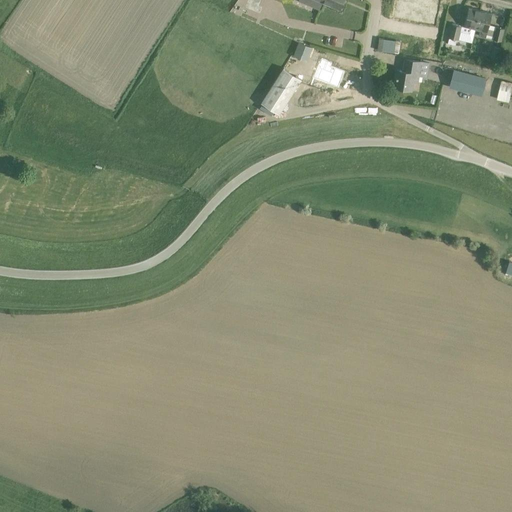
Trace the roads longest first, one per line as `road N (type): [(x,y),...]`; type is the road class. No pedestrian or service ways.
road 1 (unclassified): [(0,271),(81,275),(142,265),(170,251),(237,179),(299,151),(387,142),(482,161)]
road 2 (unclassified): [(482,161),(370,91),(379,0)]
